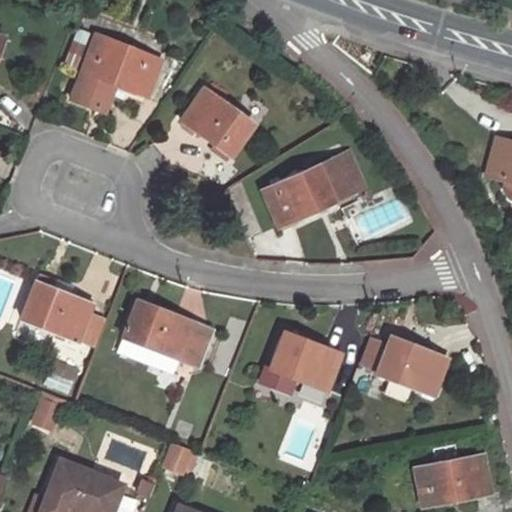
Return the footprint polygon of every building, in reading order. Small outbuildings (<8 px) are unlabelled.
[(106,81),(112,83),(146,97),(160,61),(93,35),(69,99),(95,109),(106,81)] [(8,41),(0,38),(0,58),(1,59),(8,41)] [(83,44),(71,41),(62,63),(74,68),(83,44)] [(101,112),(112,83),(106,81),(95,109),(101,112)] [(214,146),(229,156),(251,125),(202,90),(180,119),(214,146)] [(511,144),(494,140),(484,175),(503,180),(500,188),(505,198),(511,200),(511,144)] [(225,161),(229,156),(214,146),(210,151),(225,161)] [(347,153),(334,159),(349,194),(362,189),(347,153)] [(349,194),(334,159),(262,190),(277,225),(349,194)] [(76,340),(86,312),(90,304),(68,296),(71,289),(36,276),(19,319),(76,340)] [(188,329),(190,323),(136,302),(122,338),(195,365),(206,337),(188,329)] [(101,318),(86,312),(76,340),(90,346),(101,318)] [(209,330),(190,323),(188,329),(206,337),(209,330)] [(339,355),(282,333),(268,368),(326,390),(339,355)] [(390,379),(410,386),(431,395),(445,359),(390,338),(376,374),(390,379)] [(52,360),(44,382),(66,391),(75,369),(52,360)] [(404,401),(410,386),(390,379),(384,394),(404,401)] [(41,394),(30,423),(51,431),(62,401),(41,394)] [(490,415),(483,417),(485,426),(493,425),(490,415)] [(192,426),(179,421),(174,435),(187,439),(192,426)] [(180,473),(189,449),(172,443),(163,467),(180,473)] [(481,456),(412,469),(420,506),(488,493),(481,456)] [(121,486),(58,461),(43,500),(37,511),(64,511),(65,509),(73,511),(110,511),(117,495),(121,486)] [(148,496),(153,484),(146,482),(143,488),(138,486),(136,492),(148,496)] [(130,511),(134,502),(117,495),(110,511),(130,511)] [(37,511),(43,500),(35,497),(29,511),(37,511)]
